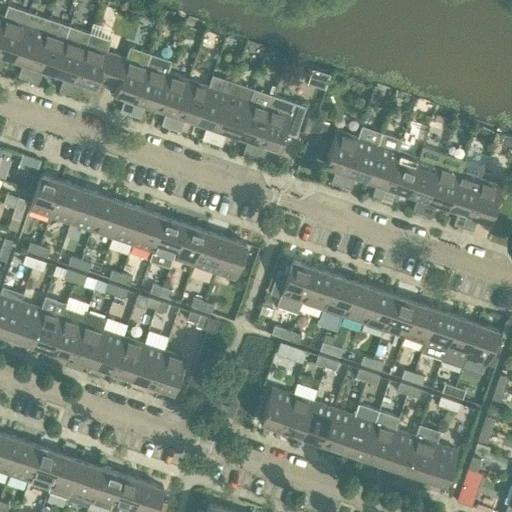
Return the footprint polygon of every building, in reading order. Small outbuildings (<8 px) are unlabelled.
[(12,57),(28,11),(7,3),(3,15),(0,24),(0,56),(1,53),(12,57)] [(28,78),(48,17),(28,11),(12,57),(23,61),(18,75),(28,78)] [(53,71),(69,24),(48,17),(28,78),(37,81),(42,67),(53,71)] [(68,92),(89,31),(69,24),(53,71),(64,74),(59,89),(68,92)] [(107,81),(116,53),(107,50),(110,38),(89,31),(68,92),(78,95),(83,81),(95,85),(97,77),(107,81)] [(130,113),(150,52),(129,45),(125,56),(116,53),(107,81),(116,84),(113,91),(125,95),(120,110),(130,113)] [(155,106),(167,71),(171,59),(150,52),(130,113),(140,116),(144,102),(155,106)] [(212,141),(233,77),(213,70),(208,84),(196,119),(207,123),(202,137),(212,141)] [(171,127),(187,77),(167,71),(155,106),(166,109),(161,124),(171,127)] [(196,119),(208,84),(187,77),(171,127),(180,130),(185,116),(196,119)] [(237,133),(254,84),(233,77),(212,141),(222,144),(226,130),(237,133)] [(252,155),(274,91),(254,84),(237,133),(248,137),(243,151),(252,155)] [(307,102),(274,91),(252,155),(262,158),(267,144),(278,148),(284,131),(295,135),(307,102)] [(382,131),(361,124),(357,135),(340,184),(350,188),(355,174),(366,177),(382,131)] [(340,184),(357,135),(336,128),(324,163),(336,167),(331,181),(340,184)] [(382,131),(366,177),(376,181),(372,195),(381,198),(398,149),(402,138),(382,131)] [(443,152),(423,145),(419,156),(407,191),(417,195),(413,209),(422,212),(443,152)] [(407,191),(419,156),(398,149),(381,198),(391,202),(396,187),(407,191)] [(437,201),(447,205),(464,159),(443,152),(422,212),(432,216),(437,201)] [(463,226),(480,177),(484,166),(464,159),(447,205),(458,209),(453,223),(463,226)] [(34,177),(37,167),(29,164),(25,174),(34,177)] [(50,215),(61,179),(41,172),(28,207),(50,215)] [(495,182),(480,177),(463,226),(473,230),(478,215),(489,219),(501,185),(495,182)] [(70,221),(82,186),(61,179),(50,215),(70,221)] [(90,228),(102,193),(82,186),(70,221),(90,228)] [(111,235),(123,200),(102,193),(90,228),(111,235)] [(19,196),(15,206),(23,209),(26,199),(19,196)] [(131,242),(143,207),(123,200),(111,235),(131,242)] [(20,219),(23,209),(15,206),(12,216),(20,219)] [(152,249),(164,214),(143,207),(131,242),(152,249)] [(172,256),(184,221),(164,214),(152,249),(172,256)] [(193,263),(205,228),(184,221),(172,256),(193,263)] [(213,270),(225,235),(205,228),(193,263),(213,270)] [(246,242),(225,235),(213,270),(234,277),(246,242)] [(5,237),(1,247),(9,250),(12,239),(5,237)] [(37,252),(39,245),(29,241),(27,249),(37,252)] [(49,248),(39,245),(37,252),(47,256),(49,248)] [(0,257),(6,259),(9,250),(1,247),(0,250),(0,257)] [(33,264),(35,257),(25,254),(23,261),(33,264)] [(78,266),(80,259),(70,255),(68,263),(78,266)] [(45,260),(35,257),(33,264),(43,268),(45,260)] [(301,300),(313,265),(292,258),(276,304),(297,311),(301,300)] [(90,262),(80,259),(78,266),(88,270),(90,262)] [(322,307),(333,272),(313,265),(301,300),(322,307)] [(73,278),(76,271),(66,267),(64,275),(73,278)] [(119,280),(121,273),(111,269),(109,277),(119,280)] [(86,274),(76,271),(73,278),(84,282),(86,274)] [(342,314),(354,279),(333,272),(322,307),(342,314)] [(131,276),(121,273),(119,280),(129,284),(131,276)] [(362,321),(374,286),(354,279),(342,314),(362,321)] [(114,292),(117,285),(107,281),(105,289),(114,292)] [(159,294),(162,287),(152,283),(149,291),(159,294)] [(127,288),(117,285),(114,292),(125,296),(127,288)] [(0,331),(9,335),(21,300),(23,292),(5,286),(0,293),(0,292),(0,331)] [(383,328),(395,293),(374,286),(362,321),(383,328)] [(172,290),(162,287),(159,294),(169,298),(172,290)] [(403,335),(415,300),(395,293),(383,328),(403,335)] [(50,349),(61,314),(65,302),(45,295),(41,307),(29,342),(50,349)] [(155,306),(158,299),(148,295),(145,303),(155,306)] [(200,308),(203,300),(193,296),(190,305),(200,308)] [(168,302),(158,299),(155,306),(165,310),(168,302)] [(29,342),(41,307),(21,300),(9,335),(29,342)] [(213,303),(203,300),(200,308),(210,312),(213,303)] [(424,342),(436,307),(415,300),(403,335),(424,342)] [(444,349),(456,314),(436,307),(424,342),(444,349)] [(197,321),(199,313),(189,309),(186,318),(197,321)] [(86,310),(82,320),(70,355),(90,362),(102,327),(106,317),(86,310)] [(203,327),(207,316),(199,313),(197,321),(196,324),(203,327)] [(70,355),(82,320),(61,314),(50,349),(70,355)] [(465,356),(477,321),(456,314),(444,349),(465,356)] [(152,327),(167,330),(169,319),(153,316),(152,327)] [(218,319),(207,316),(203,327),(214,331),(218,319)] [(498,328),(477,321),(465,356),(486,363),(498,328)] [(288,338),(291,330),(274,324),(271,332),(288,338)] [(111,369),(123,334),(102,327),(90,362),(111,369)] [(301,333),(291,330),(288,338),(298,341),(301,333)] [(131,376),(143,341),(123,334),(111,369),(131,376)] [(152,383),(164,348),(143,341),(131,376),(152,383)] [(329,352),(332,344),(322,341),(319,349),(329,352)] [(296,346),(286,342),(283,351),(293,354),(296,346)] [(342,348),(332,344),(329,352),(339,355),(342,348)] [(185,356),(164,348),(152,383),(173,391),(185,356)] [(439,364),(442,354),(423,349),(421,360),(439,364)] [(315,361),(325,364),(327,356),(317,353),(315,361)] [(370,366),(373,358),(362,355),(360,362),(370,366)] [(338,360),(327,356),(325,364),(335,367),(338,360)] [(383,362),(373,358),(370,366),(380,369),(383,362)] [(366,378),(368,370),(358,367),(356,375),(366,378)] [(411,380),(413,372),(403,369),(401,376),(411,380)] [(378,374),(368,370),(366,378),(376,381),(378,374)] [(423,376),(413,372),(411,380),(421,383),(423,376)] [(499,373),(495,385),(504,388),(508,376),(499,373)] [(407,392),(409,384),(399,381),(397,388),(407,392)] [(452,394),(455,385),(444,382),(442,390),(452,394)] [(419,388),(409,384),(407,392),(417,395),(419,388)] [(281,427),(293,392),(271,385),(259,420),(281,427)] [(465,389),(455,385),(452,394),(462,397),(465,389)] [(500,400),(504,388),(495,385),(491,397),(500,400)] [(301,434),(313,399),(293,392),(281,427),(301,434)] [(447,407),(450,398),(440,395),(437,403),(447,407)] [(460,402),(450,398),(447,407),(457,410),(460,402)] [(321,441),(333,406),(313,399),(301,434),(321,441)] [(362,455),(378,409),(358,402),(354,413),(342,448),(362,455)] [(342,448),(354,413),(333,406),(321,441),(342,448)] [(383,462),(395,427),(399,416),(378,409),(362,455),(383,462)] [(485,414),(481,426),(490,429),(494,417),(485,414)] [(424,476),(436,441),(440,429),(419,422),(415,434),(403,469),(424,476)] [(486,441),(490,429),(481,426),(477,438),(486,441)] [(403,469),(415,434),(395,427),(383,462),(403,469)] [(0,469),(8,472),(19,437),(0,430),(0,469)] [(28,479),(40,444),(19,437),(8,472),(28,479)] [(457,448),(436,441),(424,476),(445,483),(457,448)] [(48,486),(60,451),(40,444),(28,479),(48,486)] [(48,486),(47,490),(68,497),(69,493),(81,458),(60,451),(48,486)] [(467,467),(476,470),(480,458),(471,455),(467,467)] [(89,500),(101,465),(81,458),(69,493),(89,500)] [(110,507),(122,472),(101,465),(89,500),(110,507)] [(124,511),(130,511),(142,479),(122,472),(110,507),(124,511)] [(154,511),(163,486),(142,479),(130,511),(154,511)] [(8,503),(0,499),(0,509),(6,511),(8,503)] [(229,511),(230,509),(209,502),(206,511),(198,509),(196,511),(229,511)]
